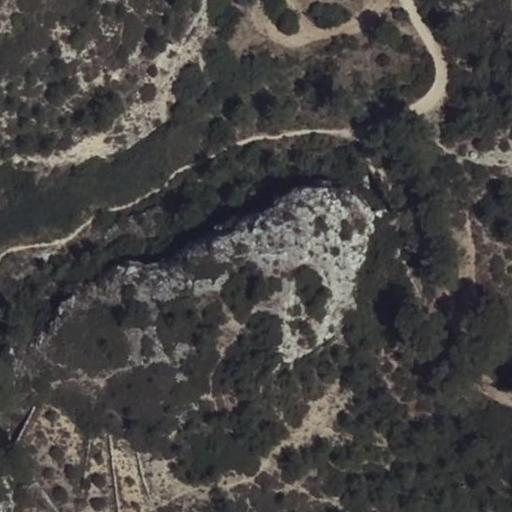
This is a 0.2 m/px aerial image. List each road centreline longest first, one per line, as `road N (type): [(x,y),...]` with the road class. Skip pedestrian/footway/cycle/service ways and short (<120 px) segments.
road 1 (track): [(377,136),(493,382),(511,383)]
road 2 (track): [(413,0),(447,63),(450,92),(377,136)]
